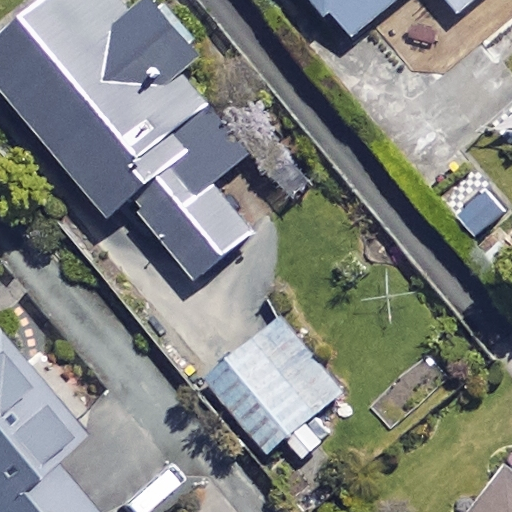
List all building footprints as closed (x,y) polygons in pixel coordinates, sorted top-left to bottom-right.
[(43,0),(0,34),(0,71),(112,214),(135,195),(198,275),(260,227),(220,176),(256,148),(176,48),(193,35),(165,0),(43,0)] [(511,32),(511,0),(314,0),(344,36),(387,0),(448,0),(490,51),(511,32)] [(311,414),(345,386),(296,327),(270,348),(257,332),(205,375),(268,451),(281,439),(300,463),(330,438),(311,414)] [(73,427),(0,337),(0,511),(85,511),(38,455),(73,427)] [(511,511),(511,472),(480,511),(511,511)]
